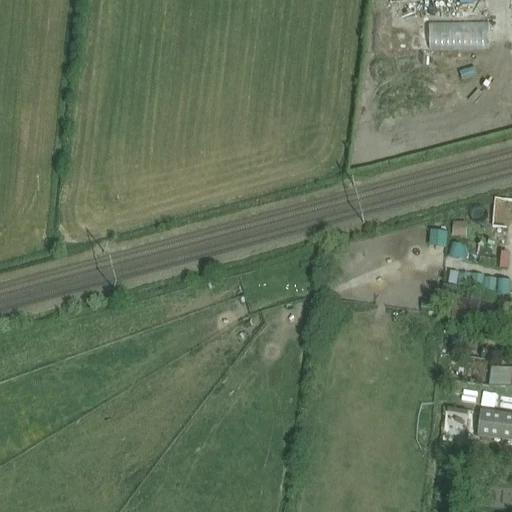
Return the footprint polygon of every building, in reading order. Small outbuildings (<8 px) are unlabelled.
[(448,284),(456,285),(459,273),(451,272),(448,284)] [(480,305),(456,299),(451,320),(474,326),(480,305)] [(447,347),(450,352),(451,353),(452,354),(458,355),(465,351),(467,344),(463,337),(455,335),(448,339),(447,347)] [(511,370),(492,368),(489,387),(511,389),(511,370)] [(511,414),(481,411),(478,438),(511,441),(511,414)]
